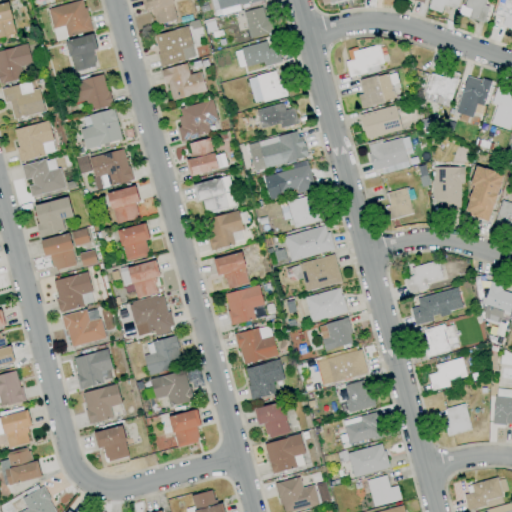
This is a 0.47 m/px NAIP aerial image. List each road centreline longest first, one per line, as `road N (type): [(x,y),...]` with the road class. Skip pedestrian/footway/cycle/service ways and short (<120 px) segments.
road 1 (residential): [(108,0),(252,511)]
road 2 (residential): [(298,0),(437,511)]
road 3 (residential): [(0,204),(70,469),(111,494),(237,459)]
road 4 (residential): [(309,34),(378,20),(511,62)]
road 5 (residential): [(362,252),(432,237),(511,265)]
